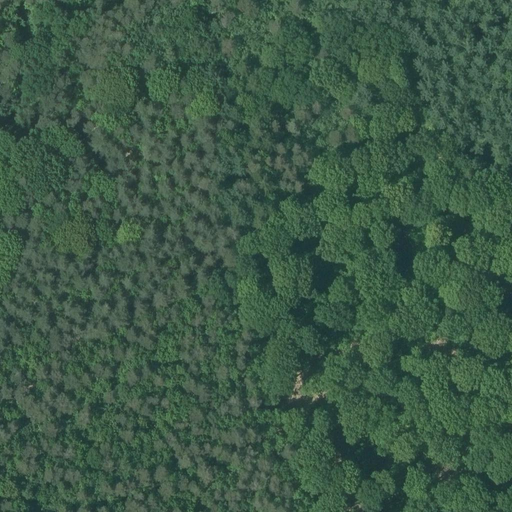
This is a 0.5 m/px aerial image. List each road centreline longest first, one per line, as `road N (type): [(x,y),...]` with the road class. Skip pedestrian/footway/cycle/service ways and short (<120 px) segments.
road 1 (track): [(0,377),(238,280),(367,149),(392,104),(387,15),(401,0)]
road 2 (track): [(506,511),(367,149)]
